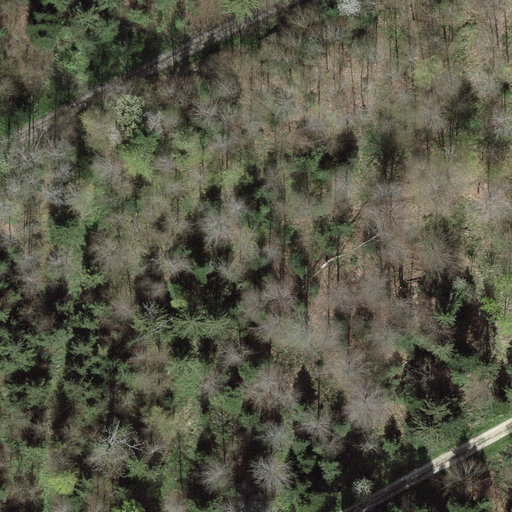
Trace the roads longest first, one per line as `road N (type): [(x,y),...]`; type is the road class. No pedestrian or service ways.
road 1 (track): [(285,0),(0,145)]
road 2 (track): [(511,425),(354,511)]
